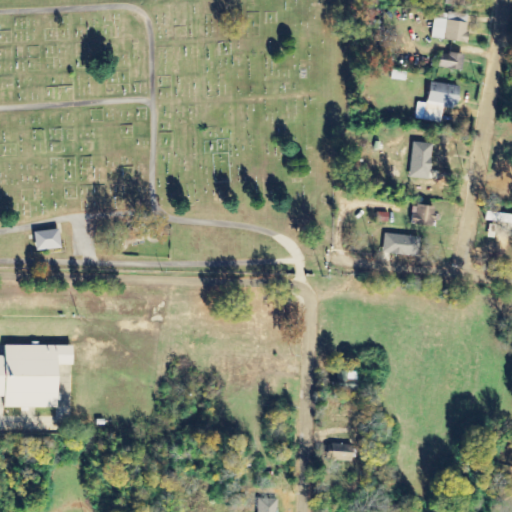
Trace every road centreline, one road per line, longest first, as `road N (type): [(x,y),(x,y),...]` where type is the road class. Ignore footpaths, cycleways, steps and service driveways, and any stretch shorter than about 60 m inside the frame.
road 1 (residential): [(0,277),(288,284)]
road 2 (residential): [(459,275),(504,0)]
road 3 (residential): [(301,511),(307,338),(303,298),(288,284)]
road 4 (residential): [(511,280),(323,263)]
